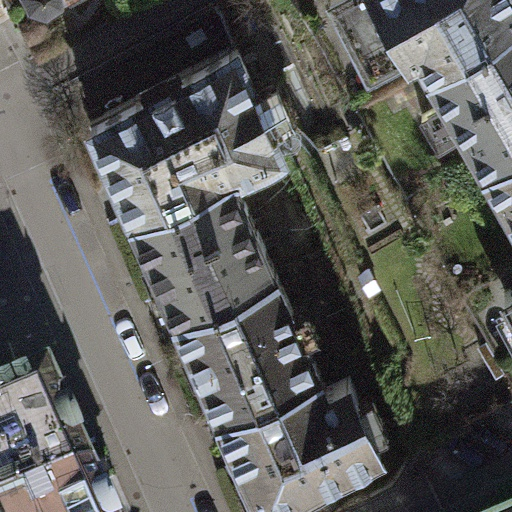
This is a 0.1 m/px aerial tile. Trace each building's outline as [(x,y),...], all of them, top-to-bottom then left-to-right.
[(430,62),(511,14),(511,0),(336,0),(373,66),(420,41),(430,62)] [(487,157),(511,143),(511,14),(430,62),(453,95),(422,114),(439,142),(468,127),(487,157)] [(235,167),(281,150),(236,45),(89,119),(133,215),(235,167)] [(511,202),(511,143),(487,157),(511,202)] [(235,167),(133,215),(173,312),(277,269),(235,167)] [(277,269),(173,312),(219,412),(320,368),(277,269)] [(511,285),(502,291),(511,308),(511,285)] [(320,368),(219,412),(261,510),(380,448),(350,373),(326,382),(320,368)] [(0,404),(0,511),(24,511),(90,483),(46,384),(0,404)] [(102,511),(90,483),(24,511),(102,511)]
